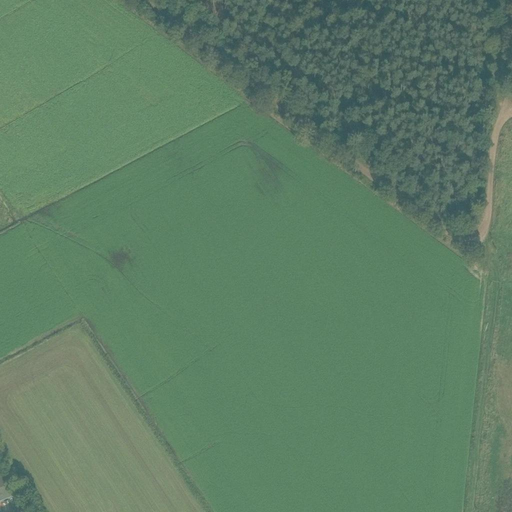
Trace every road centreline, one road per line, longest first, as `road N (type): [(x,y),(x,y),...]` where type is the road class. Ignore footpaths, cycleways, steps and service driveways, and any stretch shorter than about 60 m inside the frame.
road 1 (track): [(142,0),(457,239),(479,236)]
road 2 (track): [(479,236),(496,282),(470,511)]
road 3 (track): [(479,236),(496,100)]
